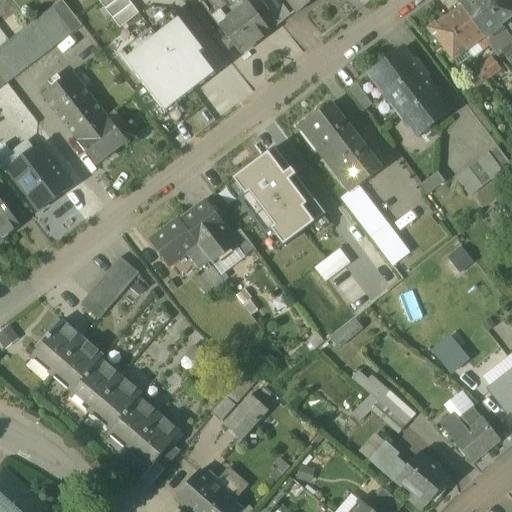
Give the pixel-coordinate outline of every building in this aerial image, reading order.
[(131,0),(100,0),(120,27),(141,12),(131,0)] [(229,7),(224,0),(200,0),(218,24),(234,12),(229,7)] [(247,0),(238,0),(229,7),(234,12),(218,24),(242,55),(272,32),(271,30),(247,0)] [(261,0),(247,0),(271,30),(280,23),(261,0)] [(291,15),(279,0),(261,0),(280,23),(291,15)] [(288,0),(297,12),(312,0),(288,0)] [(502,24),(483,0),(468,0),(461,5),(485,36),(502,24)] [(511,16),(511,8),(505,0),(483,0),(502,24),(511,16)] [(81,27),(61,1),(54,7),(72,30),(74,33),(81,27)] [(485,36),(461,5),(445,18),(468,49),(485,36)] [(72,30),(54,7),(34,22),(52,46),(72,30)] [(453,61),(468,49),(445,18),(429,30),(453,61)] [(178,19),(124,62),(166,114),(215,75),(200,56),(204,52),(178,19)] [(0,47),(0,72),(6,81),(52,46),(34,22),(8,42),(0,47)] [(403,50),(370,75),(386,96),(418,71),(403,50)] [(499,71),(489,58),(480,65),(490,78),(499,71)] [(481,85),(490,78),(480,65),(471,72),(481,85)] [(71,131),(101,107),(73,71),(43,95),(71,131)] [(418,71),(386,96),(401,116),(434,91),(418,71)] [(359,86),(349,93),(363,112),(373,105),(359,86)] [(434,91),(401,116),(417,137),(450,111),(434,91)] [(382,168),(333,104),(334,103),(333,102),(318,114),(319,114),(300,129),(349,193),(358,186),(367,179),(368,180),(383,169),(382,168)] [(99,166),(129,143),(101,107),(71,131),(99,166)] [(4,144),(0,147),(0,169),(4,175),(8,172),(6,170),(33,150),(26,141),(11,153),(4,144)] [(71,186),(39,145),(33,150),(6,170),(8,172),(38,211),(71,186)] [(511,165),(497,146),(488,153),(502,172),(511,165)] [(274,150),(232,181),(246,199),(241,202),(266,235),(271,231),(283,247),(324,215),(274,150)] [(493,180),(478,161),(469,168),(484,187),(493,180)] [(438,172),(419,187),(427,196),(446,182),(438,172)] [(16,199),(0,178),(0,196),(8,206),(16,199)] [(349,193),(341,199),(380,250),(397,237),(358,186),(349,193)] [(0,196),(0,240),(21,224),(8,206),(0,196)] [(232,237),(207,204),(181,223),(198,246),(210,261),(211,263),(235,245),(237,244),(232,237)] [(179,220),(151,241),(170,266),(186,255),(198,246),(181,223),(179,220)] [(255,249),(241,231),(232,237),(237,244),(235,245),(244,257),(255,249)] [(397,237),(380,250),(392,266),(409,253),(397,237)] [(449,255),(461,271),(474,260),(461,245),(449,255)] [(198,246),(186,255),(198,271),(210,261),(198,246)] [(340,250),(314,270),(325,284),(350,264),(340,250)] [(139,274),(120,258),(112,267),(130,283),(139,274)] [(130,283),(112,267),(104,276),(122,292),(130,283)] [(211,269),(195,283),(208,299),(225,284),(211,269)] [(122,292),(104,276),(96,285),(115,301),(122,292)] [(115,301),(96,285),(88,294),(107,310),(115,301)] [(107,310),(88,294),(80,304),(98,320),(107,310)] [(82,338),(62,320),(34,353),(54,371),(82,338)] [(8,325),(0,331),(0,339),(5,347),(18,338),(8,325)] [(452,333),(432,348),(451,373),(471,357),(452,333)] [(82,338),(54,371),(75,389),(100,360),(103,356),(82,338)] [(75,389),(73,391),(94,409),(121,378),(100,360),(75,389)] [(398,400),(371,377),(368,381),(358,372),(352,379),(370,395),(388,411),(398,400)] [(511,375),(491,392),(508,413),(510,411),(511,412),(511,375)] [(121,378),(94,409),(114,427),(140,399),(142,396),(121,378)] [(250,395),(224,425),(242,442),(269,412),(250,395)] [(370,395),(352,416),(360,423),(371,411),(380,419),(388,411),(370,395)] [(160,417),(140,399),(114,427),(112,430),(132,448),(160,417)] [(228,400),(214,416),(224,424),(238,408),(228,400)] [(415,415),(398,400),(388,411),(406,426),(415,415)] [(406,426),(388,411),(380,419),(398,435),(406,426)] [(496,441),(479,420),(478,421),(469,411),(459,420),(467,430),(452,442),(469,463),(496,441)] [(160,417),(132,448),(153,466),(156,464),(172,445),(181,435),(160,417)] [(374,435),(359,453),(369,462),(384,444),(374,435)] [(384,444),(369,462),(383,474),(396,458),(399,454),(386,442),(384,444)] [(172,445),(156,464),(165,472),(181,454),(172,445)] [(406,466),(395,479),(426,505),(447,480),(417,454),(406,466)] [(406,466),(396,458),(386,471),(395,479),(406,466)] [(288,468),(279,461),(274,467),(276,469),(283,475),(288,468)] [(283,475),(276,469),(270,478),(276,483),(283,475)] [(0,511),(5,511),(26,491),(5,471),(0,476),(0,511)] [(231,511),(238,504),(200,472),(177,499),(192,511),(231,511)] [(26,491),(5,511),(45,511),(47,510),(26,491)] [(400,511),(403,508),(384,492),(376,501),(389,511),(400,511)] [(389,511),(376,501),(369,509),(372,511),(389,511)]
